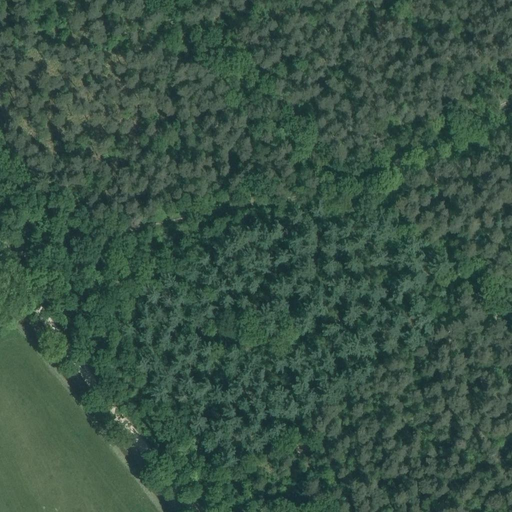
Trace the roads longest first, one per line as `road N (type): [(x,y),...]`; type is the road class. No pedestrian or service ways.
road 1 (track): [(342,177),(73,231),(12,257)]
road 2 (track): [(12,257),(44,310),(202,511)]
road 3 (track): [(342,177),(169,0)]
road 4 (track): [(342,177),(511,304)]
road 5 (track): [(511,95),(342,177)]
